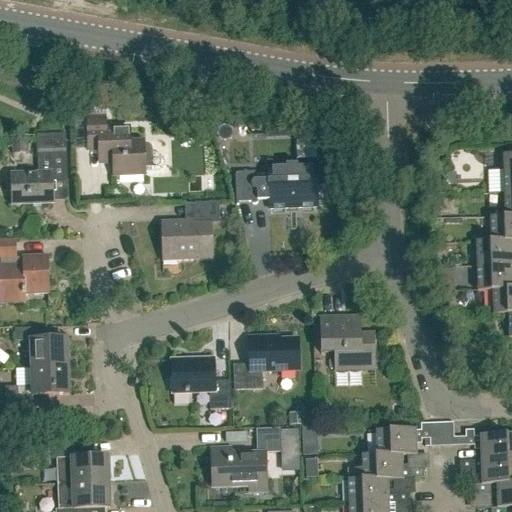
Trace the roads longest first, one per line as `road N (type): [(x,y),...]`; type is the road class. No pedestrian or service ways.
road 1 (tertiary): [(0,18),(386,84)]
road 2 (residential): [(128,333),(390,248)]
road 3 (residential): [(511,406),(439,408),(390,248)]
road 4 (residential): [(164,511),(122,372),(128,333)]
road 5 (residential): [(390,248),(386,84)]
road 6 (tertiary): [(386,84),(511,81)]
road 7 (residential): [(128,333),(105,311),(102,221)]
